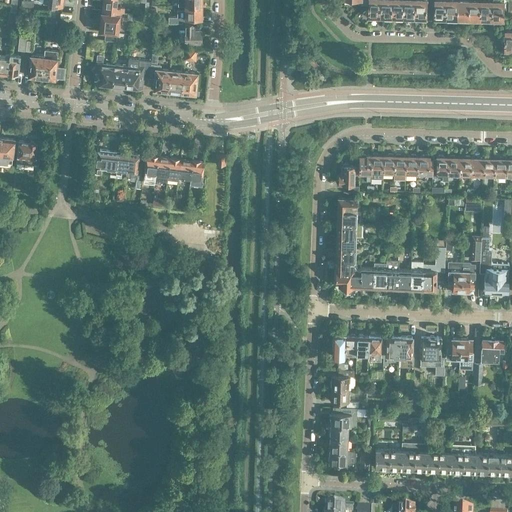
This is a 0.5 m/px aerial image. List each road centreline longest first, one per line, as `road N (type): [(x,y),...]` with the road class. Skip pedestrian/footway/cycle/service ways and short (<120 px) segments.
road 1 (residential): [(313,312),(318,174),(339,141),(369,130),(511,136)]
road 2 (residential): [(511,75),(499,74),(468,41),(352,37),(323,0)]
road 3 (unclassified): [(212,119),(228,125),(418,103)]
road 4 (unclassified): [(418,103),(348,97),(212,119)]
road 5 (residential): [(313,312),(511,320)]
road 6 (residential): [(306,482),(313,312)]
road 7 (unclassified): [(212,119),(71,106)]
road 8 (residential): [(435,488),(306,482)]
